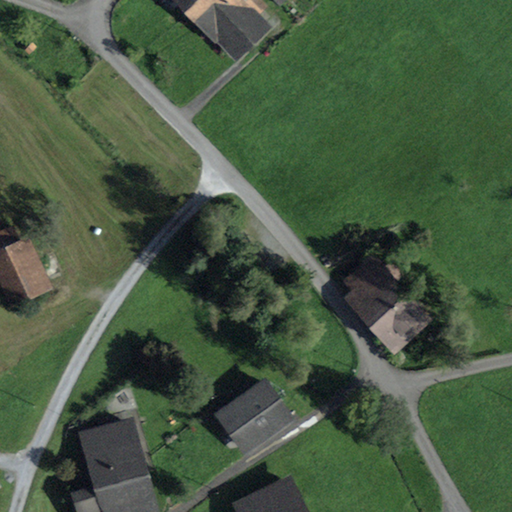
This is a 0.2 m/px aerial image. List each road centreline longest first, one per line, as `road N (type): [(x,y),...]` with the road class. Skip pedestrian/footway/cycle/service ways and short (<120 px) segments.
road 1 (residential): [(16,511),(51,413),(95,331),(222,168)]
road 2 (residential): [(222,168),(313,270),(390,380)]
road 3 (residential): [(84,25),(222,168)]
road 4 (unclassified): [(390,380),(461,511)]
road 5 (residential): [(511,358),(390,380)]
